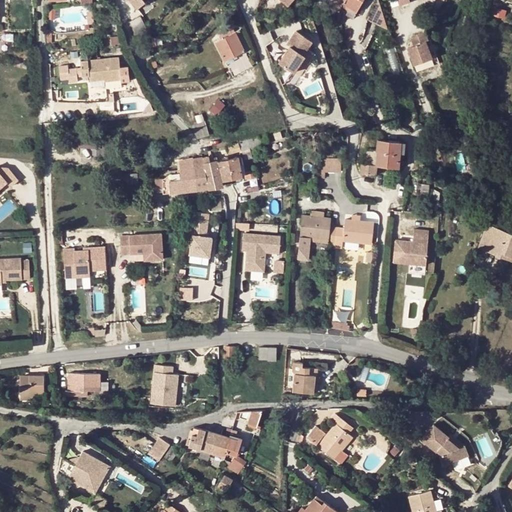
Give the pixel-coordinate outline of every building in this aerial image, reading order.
[(129,0),(136,8),(144,1),(143,0),(129,0)] [(328,7),(334,11),(338,4),(331,0),(328,7)] [(340,0),(344,2),(343,4),(351,8),(348,14),(353,17),(356,11),(362,0),(340,0)] [(378,0),(375,0),(367,19),(386,28),(381,10),(378,0)] [(312,39),(296,29),(287,43),(290,45),(279,62),(294,71),(305,54),(303,53),(312,39)] [(218,36),(220,39),(231,33),(230,31),(222,35),(222,34),(218,36)] [(214,42),(227,67),(240,60),(247,55),(240,41),(235,32),(231,33),(220,39),(214,42)] [(415,45),(409,47),(416,64),(433,57),(427,41),(429,40),(426,32),(412,37),(415,45)] [(153,36),(146,37),(147,46),(155,45),(153,36)] [(227,67),(232,77),(234,76),(246,70),(253,66),(247,55),(240,60),(227,67)] [(114,57),(78,60),(79,75),(87,74),(87,79),(101,78),(101,80),(117,78),(114,57)] [(190,125),(196,138),(209,134),(205,121),(190,125)] [(74,146),(92,147),(99,147),(100,142),(100,135),(75,134),(74,146)] [(238,142),(240,150),(263,143),(260,135),(247,139),(238,142)] [(387,166),(389,166),(398,167),(401,141),(387,139),(378,139),(376,150),(377,150),(388,151),(387,166)] [(238,142),(225,146),(227,154),(239,150),(240,150),(238,142)] [(99,147),(100,155),(109,155),(109,148),(99,147)] [(376,164),(377,150),(376,150),(367,149),(365,162),(361,162),(360,172),(376,173),(376,166),(376,165),(376,164)] [(252,150),(240,154),(241,156),(242,160),(254,157),(252,150)] [(382,165),(387,166),(388,151),(377,150),(376,164),(376,165),(382,165)] [(455,156),(459,172),(467,169),(463,154),(455,156)] [(221,180),(217,161),(210,163),(208,156),(203,157),(205,165),(205,168),(209,187),(223,185),(221,180)] [(193,159),(194,167),(205,165),(203,157),(193,159)] [(229,159),(217,161),(221,180),(234,177),(241,176),(237,157),(229,159)] [(323,157),(323,172),(342,172),(342,157),(323,157)] [(164,193),(198,188),(194,167),(193,159),(179,162),(180,170),(181,178),(170,179),(170,178),(155,178),(154,191),(163,191),(164,192),(164,193)] [(198,188),(209,187),(205,168),(205,165),(194,167),(198,188)] [(0,184),(2,182),(6,186),(14,179),(4,168),(2,168),(0,169),(0,184)] [(122,174),(122,179),(123,183),(138,183),(138,178),(141,178),(142,177),(144,175),(144,170),(136,171),(136,173),(122,174)] [(169,174),(170,178),(170,179),(181,178),(180,170),(177,170),(177,173),(169,174)] [(255,170),(245,172),(246,180),(257,177),(255,170)] [(207,222),(206,214),(205,203),(198,203),(198,210),(195,210),(197,223),(207,222)] [(331,218),(324,217),(311,216),(302,215),(300,235),(298,258),(308,259),(310,241),(310,237),(328,239),(328,243),(328,247),(335,247),(337,227),(330,226),(331,218)] [(373,222),(359,221),(352,220),(345,219),(344,228),(337,227),(335,247),(342,248),(343,244),(343,240),(363,242),(371,243),(373,222)] [(247,230),(249,225),(238,222),(237,227),(247,230)] [(490,247),(511,255),(511,232),(488,224),(481,241),(479,247),(489,250),(490,247)] [(428,229),(414,227),(413,236),(417,237),(417,240),(412,239),(395,238),(393,259),(425,261),(428,229)] [(151,234),(120,236),(121,254),(134,253),(138,253),(139,260),(152,260),(151,234)] [(189,235),(189,255),(212,254),(212,234),(189,235)] [(282,236),(244,234),(243,248),(247,248),(248,251),(248,252),(247,271),(265,272),(266,260),(264,256),(266,252),(281,253),(282,236)] [(74,248),(63,249),(65,277),(89,276),(89,270),(106,269),(104,246),(83,248),(83,250),(74,251),(74,248)] [(511,255),(490,247),(489,250),(511,259),(511,255)] [(190,255),(189,261),(208,263),(209,257),(190,255)] [(2,280),(7,280),(10,279),(29,278),(28,259),(20,260),(20,258),(0,258),(0,284),(2,285),(2,282),(2,280)] [(182,286),(180,299),(192,300),(194,288),(182,286)] [(234,360),(234,345),(225,345),(225,360),(234,360)] [(259,347),(259,351),(259,359),(268,359),(267,347),(259,347)] [(267,347),(268,359),(268,361),(277,361),(276,347),(267,347)] [(312,392),(313,382),(313,374),(317,374),(318,367),(303,366),(303,361),(293,360),(292,369),(295,373),(294,379),(293,391),(312,392)] [(172,363),(154,361),(151,393),(176,395),(179,370),(171,369),(172,363)] [(78,373),(69,372),(69,390),(64,390),(64,394),(68,394),(68,395),(87,396),(87,391),(79,390),(78,373)] [(42,376),(30,376),(30,392),(36,392),(36,396),(46,396),(46,389),(43,389),(42,376)] [(258,425),(263,409),(251,411),(248,422),(258,425)] [(293,414),(287,413),(284,423),(291,425),(293,414)] [(352,436),(348,432),(342,428),(347,422),(334,413),(330,418),(335,422),(317,445),(341,463),(348,454),(342,450),(352,436)] [(353,426),(347,422),(342,428),(348,432),(353,426)] [(440,451),(439,453),(442,463),(463,456),(459,444),(457,445),(456,445),(445,437),(447,435),(439,428),(437,430),(431,425),(420,439),(431,447),(432,445),(436,449),(437,448),(440,451)] [(189,445),(213,452),(218,434),(194,427),(189,445)] [(230,437),(218,434),(213,452),(219,454),(218,457),(224,458),(226,450),(230,437)] [(459,444),(447,435),(445,437),(456,445),(457,445),(459,444)] [(159,460),(170,443),(159,436),(148,453),(159,460)] [(230,437),(226,450),(236,453),(240,440),(230,437)] [(170,462),(179,449),(171,443),(162,457),(170,462)] [(467,454),(463,443),(459,444),(463,456),(467,454)] [(432,445),(431,447),(439,453),(440,451),(437,448),(436,449),(432,445)] [(57,468),(68,474),(66,477),(93,493),(108,466),(82,451),(74,464),(61,455),(57,468)] [(247,460),(236,453),(227,467),(238,474),(247,460)] [(469,456),(454,461),(456,468),(471,463),(469,456)] [(234,494),(240,484),(225,474),(218,485),(223,488),(229,492),(234,494)] [(246,488),(240,484),(234,494),(240,498),(246,488)] [(430,489),(408,495),(412,511),(441,511),(441,510),(436,511),(430,489)] [(106,499),(95,492),(91,499),(101,506),(106,499)] [(316,495),(314,497),(322,503),(324,500),(316,495)] [(335,511),(337,510),(324,500),(322,503),(314,497),(306,508),(303,506),(298,511),(335,511)] [(163,511),(182,511),(183,511),(169,503),(163,511)]
